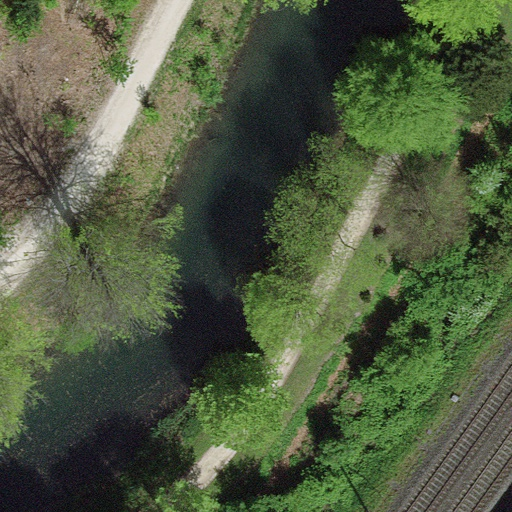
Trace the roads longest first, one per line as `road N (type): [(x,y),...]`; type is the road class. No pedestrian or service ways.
road 1 (track): [(154,511),(210,465),(249,412),(471,0)]
road 2 (track): [(0,271),(48,230),(170,0)]
